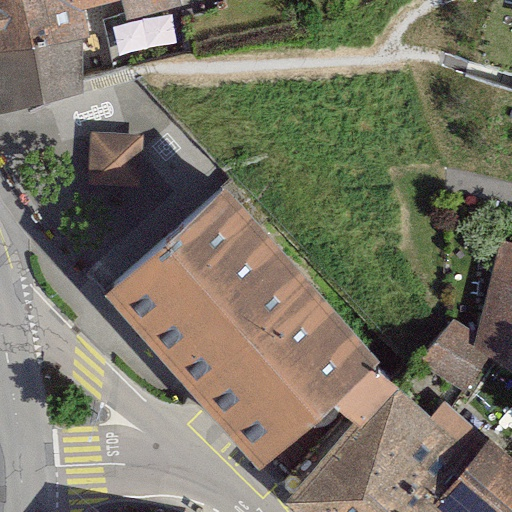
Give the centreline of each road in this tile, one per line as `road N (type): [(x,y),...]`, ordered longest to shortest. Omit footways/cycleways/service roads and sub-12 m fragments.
road 1 (residential): [(216,492),(87,379),(0,284)]
road 2 (residential): [(23,481),(87,467),(146,471),(216,492)]
road 3 (secondary): [(23,481),(18,397),(0,317)]
